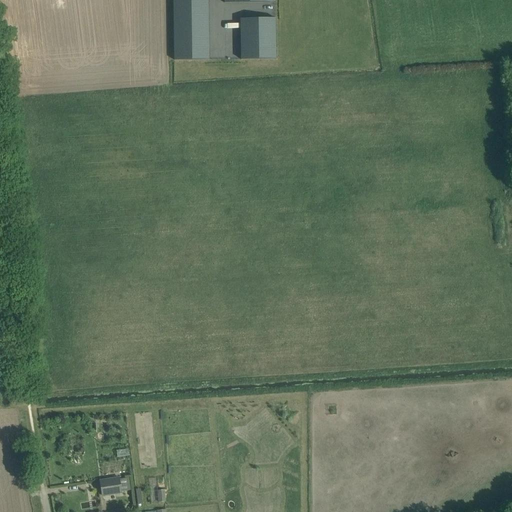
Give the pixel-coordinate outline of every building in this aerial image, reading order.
[(208,0),(173,0),(174,60),(209,60),(208,0)] [(223,0),(223,9),(274,8),(274,0),(223,0)] [(275,18),(240,19),(241,60),(276,59),(275,18)] [(283,77),(293,75),(292,65),(282,67),(283,77)] [(122,493),(121,491),(131,490),(129,478),(120,479),(119,477),(101,480),(103,496),(122,493)]
